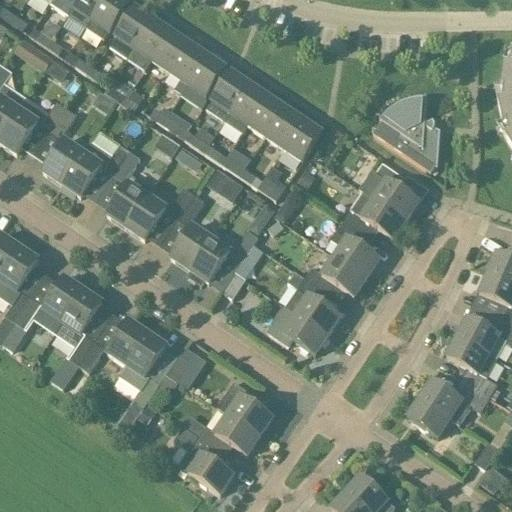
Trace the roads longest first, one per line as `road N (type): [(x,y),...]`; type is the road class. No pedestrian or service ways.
road 1 (residential): [(327,407),(451,223),(469,210),(470,231),(414,348),(362,430)]
road 2 (residential): [(327,407),(0,187)]
road 3 (residential): [(511,21),(366,22),(277,0)]
road 4 (residential): [(480,511),(362,430)]
road 5 (residential): [(257,511),(327,407)]
